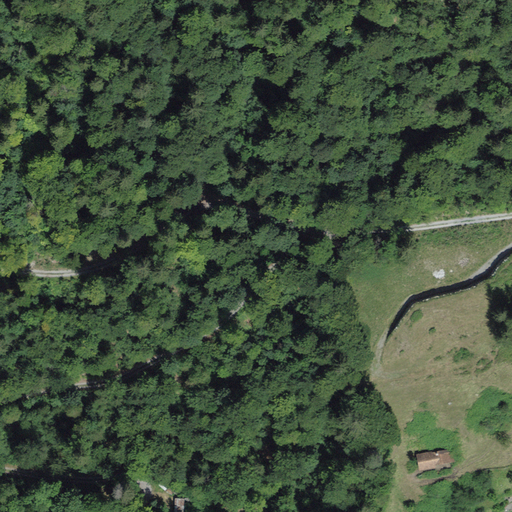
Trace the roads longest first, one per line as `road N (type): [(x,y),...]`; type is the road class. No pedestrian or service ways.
road 1 (track): [(0,270),(51,274),(92,266),(132,249),(186,209),(211,203),(326,231),(511,213)]
road 2 (track): [(0,401),(114,378),(187,343),(235,308),(269,267),(315,247),(326,231)]
road 3 (track): [(511,245),(471,279),(415,296),(387,329),(375,357),(378,375),(448,367)]
road 4 (track): [(106,511),(141,498),(143,484),(132,477),(0,468)]
